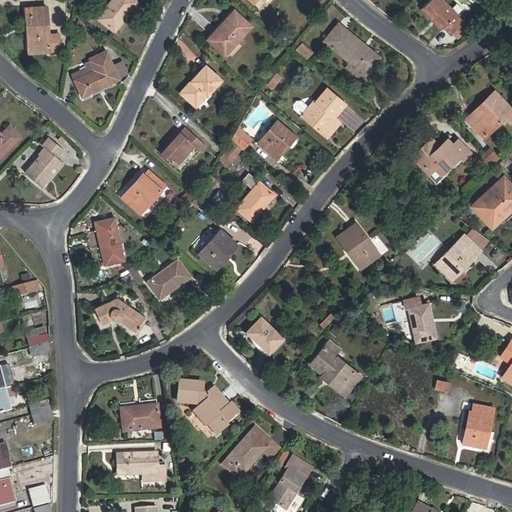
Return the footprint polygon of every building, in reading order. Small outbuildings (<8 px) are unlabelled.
[(135,0),(112,0),(98,19),(114,32),(137,1),(135,0)] [(443,0),(430,0),(421,9),(441,30),(443,28),(451,36),(452,34),(463,24),(465,23),(457,14),(462,9),(457,4),(452,8),(443,0)] [(50,46),(47,6),(26,8),(29,47),(50,46)] [(234,10),(223,23),(224,23),(209,40),(225,55),(252,26),(234,10)] [(324,41),(365,75),(380,57),(339,24),(324,41)] [(469,29),(463,24),(452,34),(458,40),(469,29)] [(296,49),(308,59),(315,51),(303,41),(296,49)] [(91,61),(95,70),(74,80),(82,97),(119,79),(107,53),(91,61)] [(180,93),(196,107),(221,79),(206,65),(180,93)] [(275,74),(267,84),(272,88),(281,78),(275,74)] [(336,122),(334,119),(346,104),(327,87),(315,101),(310,97),(297,112),(325,136),(336,122)] [(511,111),(498,97),(472,122),(486,136),(505,119),(511,124),(511,122),(511,111)] [(258,144),(277,159),(297,136),(278,120),(258,144)] [(0,158),(20,138),(8,126),(1,134),(0,132),(0,158)] [(180,132),(160,153),(176,167),(195,146),(202,152),(207,146),(185,126),(180,132)] [(233,139),(244,148),(252,139),(239,128),(233,139)] [(63,144),(66,140),(61,136),(58,140),(63,144)] [(44,178),(60,160),(56,156),(63,149),(49,137),(42,144),(44,146),(38,153),(39,155),(25,172),(43,187),(48,182),(44,178)] [(458,143),(455,146),(448,139),(435,151),(430,145),(414,160),(433,181),(467,151),(458,143)] [(221,159),(228,166),(242,150),(231,141),(221,159)] [(489,148),(484,153),(494,164),(499,159),(489,148)] [(488,169),(494,164),(484,153),(478,158),(488,169)] [(133,187),(132,186),(122,197),(140,214),(166,184),(152,171),(148,175),(146,173),(133,187)] [(249,173),(243,180),(253,189),(237,209),(252,222),(274,194),(249,173)] [(511,210),(511,184),(504,176),(471,206),(492,229),(511,210)] [(201,191),(193,202),(207,213),(216,203),(201,191)] [(95,222),(105,265),(124,260),(115,218),(95,222)] [(347,251),(349,249),(363,267),(380,255),(356,223),(337,237),(347,251)] [(199,254),(214,267),(229,250),(231,252),(238,245),(221,229),(199,254)] [(464,235),(436,264),(452,280),(481,251),(464,235)] [(160,299),(190,277),(178,260),(147,282),(160,299)] [(138,283),(144,279),(136,265),(129,269),(138,283)] [(18,285),(21,296),(39,291),(36,280),(18,285)] [(408,308),(416,342),(436,338),(428,303),(421,305),(419,296),(404,300),(406,309),(408,308)] [(102,325),(116,318),(134,331),(145,317),(118,298),(95,308),(102,325)] [(247,331),(269,353),(283,338),(261,317),(247,331)] [(26,332),(28,339),(47,335),(45,327),(26,332)] [(28,339),(30,348),(49,342),(47,335),(28,339)] [(51,352),(49,342),(30,348),(32,357),(51,352)] [(347,381),(355,370),(324,346),(311,363),(348,392),(353,386),(347,381)] [(511,384),(511,362),(502,378),(511,384)] [(0,366),(0,389),(5,388),(4,381),(11,379),(7,364),(0,366)] [(438,378),(435,388),(448,392),(450,381),(438,378)] [(222,423),(236,411),(214,387),(205,395),(200,389),(201,382),(180,380),(178,402),(202,404),(194,411),(215,436),(226,427),(222,423)] [(13,386),(5,388),(8,398),(16,396),(13,386)] [(8,398),(5,388),(0,389),(0,413),(11,410),(8,398)] [(29,404),(32,414),(51,410),(48,400),(29,404)] [(462,443),(486,448),(495,407),(474,403),(472,410),(469,410),(462,443)] [(158,406),(137,408),(136,407),(121,409),(124,431),(160,427),(158,406)] [(53,420),(51,410),(32,414),(35,425),(53,420)] [(238,478),(243,473),(244,474),(267,447),(264,443),(269,438),(256,426),(223,464),(238,478)] [(150,453),(117,453),(118,474),(143,474),(143,481),(164,481),(164,466),(151,466),(150,453)] [(289,468),(269,498),(286,510),(312,467),(293,455),(286,466),(289,468)] [(0,505),(15,501),(6,468),(0,469),(0,505)] [(49,502),(45,485),(30,489),(34,506),(49,502)] [(431,511),(432,510),(418,502),(412,511),(431,511)]
